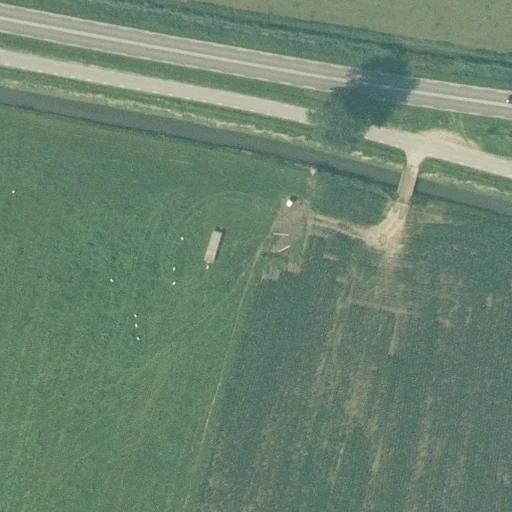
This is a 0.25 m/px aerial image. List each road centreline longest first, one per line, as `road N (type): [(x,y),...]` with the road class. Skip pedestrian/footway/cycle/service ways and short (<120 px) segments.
road 1 (unclassified): [(511,170),(341,124),(0,55)]
road 2 (secondary): [(511,105),(0,16)]
